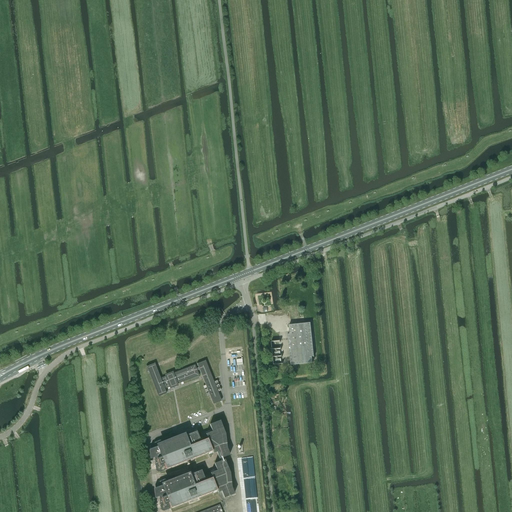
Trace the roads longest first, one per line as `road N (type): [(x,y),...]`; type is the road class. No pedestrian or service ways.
road 1 (unclassified): [(0,436),(24,418),(59,358),(241,282)]
road 2 (unclassified): [(241,282),(511,177)]
road 3 (primary): [(245,273),(511,169)]
road 4 (primary): [(11,369),(245,273)]
road 5 (unclassified): [(272,511),(252,312),(241,282)]
